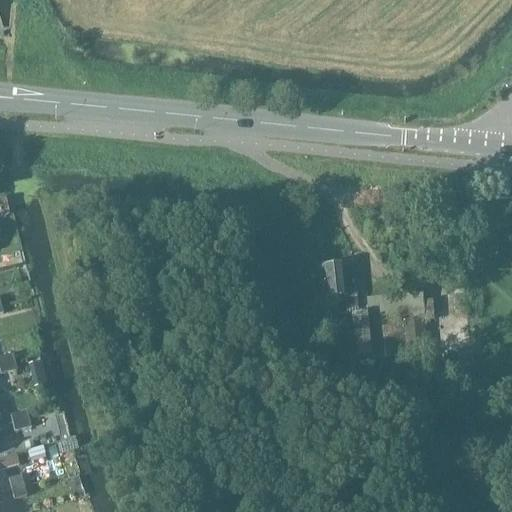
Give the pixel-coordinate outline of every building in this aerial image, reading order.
[(468,220),(443,222),(444,241),(469,239),(468,220)] [(507,222),(483,224),(485,240),(508,238),(508,244),(511,243),(511,227),(507,228),(507,222)] [(410,227),(410,241),(431,240),(432,226),(410,227)] [(357,310),(356,298),(354,280),(345,281),(344,267),(334,268),(334,265),(326,266),(326,269),(321,270),(326,319),(346,317),(346,311),(357,310)] [(365,294),(368,315),(372,357),(373,364),(405,359),(400,320),(424,319),(422,296),(381,298),(380,292),(365,294)] [(372,357),(368,315),(357,316),(361,358),(372,357)] [(426,359),(423,321),(402,323),(406,360),(426,359)] [(40,351),(29,354),(34,374),(45,372),(40,351)] [(13,356),(0,358),(0,367),(15,364),(13,356)] [(15,364),(0,367),(0,376),(17,372),(15,364)] [(10,417),(12,425),(29,421),(27,413),(10,417)] [(29,421),(12,425),(14,433),(31,429),(29,421)] [(15,455),(0,459),(0,471),(18,466),(15,455)] [(11,492),(25,488),(22,478),(8,481),(11,492)] [(27,498),(25,488),(11,492),(14,502),(27,498)]
